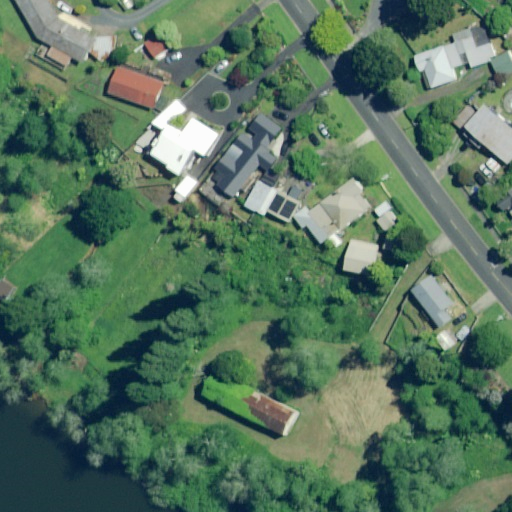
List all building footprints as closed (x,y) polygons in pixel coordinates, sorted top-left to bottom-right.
[(37,55),(64,69),(67,63),(71,66),(75,58),(87,64),(92,54),(94,51),(104,61),(117,53),(119,36),(99,38),(65,21),(52,0),(18,0),(42,39),(45,40),(37,55)] [(497,56),(486,23),(454,34),(457,43),(417,56),(422,72),(426,70),(432,88),(458,80),(454,68),(471,63),(473,68),(494,61),(499,77),(511,72),(511,51),(497,56)] [(148,43),(158,58),(175,46),(165,31),(148,43)] [(165,83),(122,67),(112,93),(156,109),(165,83)] [(188,108),(179,100),(158,122),(166,131),(188,108)] [(478,113),(468,105),(454,122),(464,130),(478,113)] [(511,163),(511,126),(489,106),(470,128),(511,165),(511,163)] [(281,158),(270,150),(285,128),(264,113),(253,128),(261,134),(256,139),(246,132),(237,144),(240,147),(233,157),(230,155),(220,169),(231,176),(224,185),(240,197),(264,165),(271,170),(281,158)] [(221,134),(195,119),(186,133),(175,126),(157,155),(173,165),(172,167),(184,175),(199,150),(208,155),(221,134)] [(198,183),(188,177),(179,190),(188,197),(198,183)] [(346,242),(339,233),(373,207),(362,193),(365,191),(356,179),(313,212),(309,207),(297,216),(306,228),(311,225),(325,244),(331,240),(338,248),(346,242)] [(282,192),(262,182),(249,206),(269,216),(272,212),(292,222),(303,203),(282,192)] [(511,192),(499,201),(507,214),(511,210),(511,192)] [(399,220),(391,211),(379,221),(387,231),(399,220)] [(454,304),(434,277),(415,292),(442,328),(455,318),(448,309),(454,304)] [(458,343),(447,330),(438,338),(449,351),(458,343)] [(203,394),(243,414),(285,435),(296,413),(274,402),(214,371),(203,394)]
